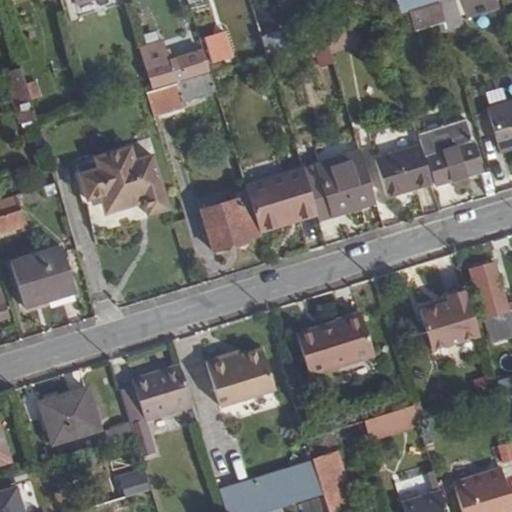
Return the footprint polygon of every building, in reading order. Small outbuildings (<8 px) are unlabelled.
[(443,12),(449,32),(464,27),(455,0),(446,0),(440,2),(443,12)] [(443,12),(440,2),(411,11),(414,21),(443,12)] [(319,22),(317,16),(287,25),(283,14),(256,22),(267,55),(306,43),(324,38),(319,22)] [(324,38),(342,32),(337,17),(319,22),(324,38)] [(337,52),(359,46),(354,29),(332,35),(337,52)] [(324,38),(306,43),(309,54),(317,53),(320,64),(331,61),(324,38)] [(164,45),(141,52),(153,90),(210,72),(204,54),(171,65),(164,45)] [(20,68),(3,73),(18,117),(34,112),(20,68)] [(210,72),(153,90),(146,92),(153,115),(183,106),(182,98),(215,89),(210,72)] [(502,155),(511,152),(511,108),(490,115),(502,155)] [(465,117),(416,133),(420,145),(423,154),(427,153),(436,183),(454,178),(465,175),(482,170),(465,117)] [(385,195),(432,181),(423,154),(420,145),(374,160),(385,195)] [(169,210),(152,158),(135,163),(131,150),(94,162),(98,173),(79,178),(87,203),(99,200),(103,210),(115,215),(143,206),(145,218),(169,210)] [(358,151),(302,167),(303,170),(316,213),(318,218),(375,200),(358,151)] [(303,170),(246,188),(248,196),(259,230),(316,213),(303,170)] [(466,182),(465,175),(454,178),(457,186),(466,182)] [(259,230),(248,196),(199,211),(213,252),(248,240),(247,233),(259,230)] [(17,197),(0,202),(0,234),(25,228),(17,197)] [(511,300),(507,302),(495,260),(470,269),(491,342),(511,335),(511,300)] [(65,262),(13,278),(22,307),(74,292),(65,262)] [(0,325),(14,321),(4,290),(0,290),(0,325)] [(432,348),(479,334),(466,290),(447,296),(449,301),(421,311),(432,348)] [(337,322),(368,312),(368,308),(336,318),(337,322)] [(388,370),(368,312),(337,322),(301,334),(313,377),(345,366),(350,384),(388,370)] [(225,355),(204,362),(218,406),(273,389),(260,348),(239,355),(226,359),(225,355)] [(130,424),(192,406),(179,364),(132,379),(133,386),(119,390),(130,424)] [(86,390),(39,404),(52,445),(98,431),(86,390)] [(365,418),(372,440),(383,438),(382,434),(420,423),(419,420),(414,403),(365,418)] [(323,494),(328,511),(349,511),(355,510),(337,451),(372,440),(365,418),(305,437),(314,466),(323,494)] [(106,432),(109,443),(129,438),(126,427),(106,432)] [(271,478),(280,507),(323,494),(314,466),(271,478)] [(511,511),(511,508),(500,468),(453,483),(462,511),(511,511)] [(120,474),(125,497),(150,492),(146,469),(120,474)] [(436,475),(399,484),(402,499),(440,490),(436,475)] [(224,511),(263,511),(280,507),(271,478),(219,494),(224,511)] [(407,511),(447,511),(441,490),(404,501),(407,511)]
